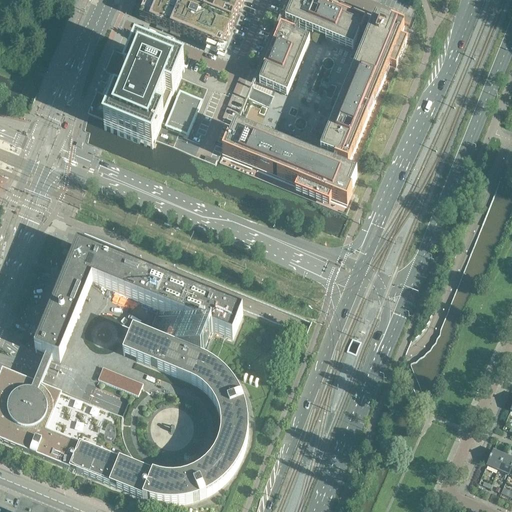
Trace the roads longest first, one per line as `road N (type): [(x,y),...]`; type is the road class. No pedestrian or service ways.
road 1 (secondary): [(414,279),(511,35)]
road 2 (secondary): [(471,11),(369,245)]
road 3 (secondary): [(353,284),(262,511)]
road 4 (unclassified): [(304,261),(120,182)]
road 5 (secondary): [(319,511),(394,327)]
road 6 (unclassified): [(444,493),(511,337)]
road 7 (unclassified): [(238,72),(100,14)]
road 8 (unclassified): [(0,290),(53,159)]
